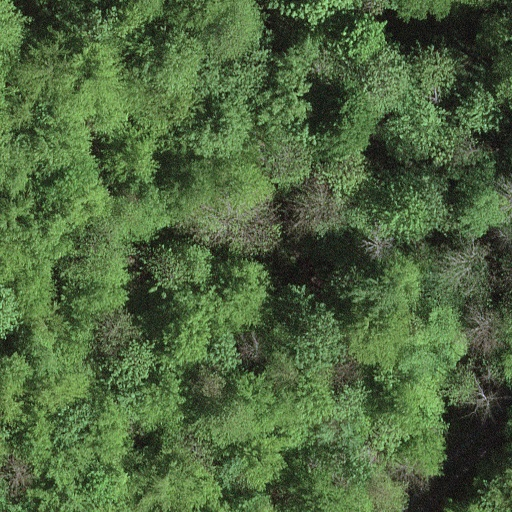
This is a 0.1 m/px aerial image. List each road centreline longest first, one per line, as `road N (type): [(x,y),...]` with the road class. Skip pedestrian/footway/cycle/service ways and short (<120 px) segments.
road 1 (track): [(200,0),(229,42),(244,169),(344,376),(377,511)]
road 2 (track): [(417,511),(511,411)]
